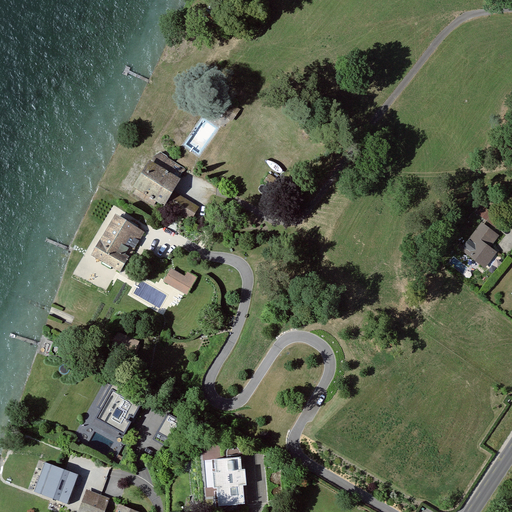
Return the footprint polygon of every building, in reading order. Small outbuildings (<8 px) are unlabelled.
[(226,100),(219,110),(232,120),(239,109),(226,100)] [(153,164),(177,180),(182,172),(184,172),(185,169),(167,159),(167,157),(161,153),(156,156),(153,160),(154,162),(153,164)] [(163,204),(177,180),(153,164),(137,189),(146,193),(157,200),(163,204)] [(270,175),(266,181),(276,189),(280,183),(270,175)] [(157,200),(146,193),(143,198),(154,205),(157,200)] [(198,208),(180,196),(173,209),(190,220),(192,217),(198,208)] [(492,215),(488,211),(483,218),(488,221),(492,215)] [(144,232),(119,217),(96,254),(119,267),(118,270),(121,271),(144,232)] [(484,265),(494,252),(488,247),(497,236),(483,225),(474,237),(464,249),(484,265)] [(172,269),(164,282),(187,295),(197,278),(188,273),(185,277),(172,269)] [(138,342),(120,334),(114,346),(132,354),(138,342)] [(289,383),(282,378),(275,388),(281,393),(289,383)] [(125,435),(141,406),(112,390),(96,418),(125,435)] [(181,425),(166,417),(157,433),(171,441),(181,425)] [(242,470),(241,461),(215,463),(216,472),(213,472),(214,487),(214,488),(218,488),(218,496),(215,496),(216,508),(245,505),(243,486),(247,485),(245,469),(242,470)] [(278,486),(276,467),(265,467),(267,487),(278,486)] [(69,504),(76,486),(69,484),(69,482),(59,478),(43,472),(36,492),(69,504)] [(279,500),(278,486),(267,487),(268,501),(279,500)] [(99,496),(88,492),(80,511),(104,511),(109,500),(99,496)]
